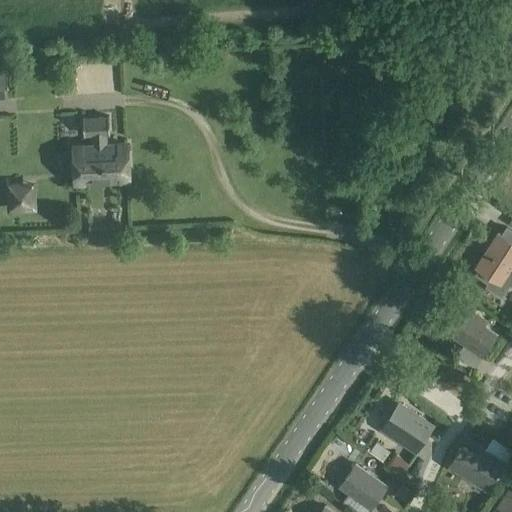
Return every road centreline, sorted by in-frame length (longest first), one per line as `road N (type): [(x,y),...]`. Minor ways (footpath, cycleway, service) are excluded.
road 1 (unclassified): [(367,348),(511,132)]
road 2 (unclassified): [(253,511),(367,348)]
